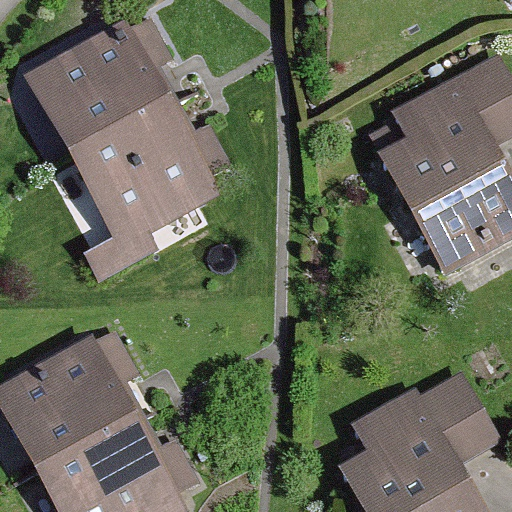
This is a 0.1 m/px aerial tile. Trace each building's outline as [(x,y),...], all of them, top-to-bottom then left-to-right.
[(511,0),(501,0),(509,13),(511,11),(511,0)] [(123,27),(23,84),(115,248),(86,264),(98,287),(158,253),(149,237),(220,198),(212,182),(232,171),(207,127),(188,139),(181,127),(156,82),(151,74),(171,63),(150,24),(128,36),(123,27)] [(511,155),(511,96),(495,69),(400,130),(419,159),(386,180),(453,285),(511,247),(511,179),(501,162),(511,155)] [(90,342),(0,392),(0,414),(54,511),(172,511),(181,507),(177,500),(197,489),(173,445),(154,455),(147,443),(126,405),(119,392),(139,381),(114,337),(93,348),(90,342)] [(331,469),(356,511),(479,511),(455,471),(497,446),(454,375),(414,399),(409,390),(346,427),(360,451),(331,469)]
